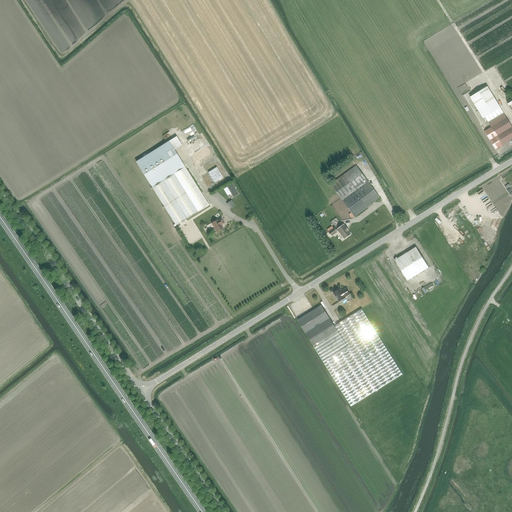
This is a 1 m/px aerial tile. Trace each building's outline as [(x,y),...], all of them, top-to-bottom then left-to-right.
[(501,108),(488,87),(470,97),(483,119),(501,108)] [(511,126),(504,113),(489,122),(488,123),(491,127),(485,132),(495,149),(511,139),(511,126)] [(158,148),(136,162),(152,188),(174,174),(198,212),(209,205),(182,162),(174,150),(182,145),(177,137),(169,141),(158,148)] [(201,150),(190,156),(195,165),(205,160),(202,156),(204,155),(201,150)] [(331,184),(351,213),(349,214),(352,218),(380,198),(356,166),(331,184)] [(213,169),(208,172),(215,183),(220,179),(213,169)] [(174,174),(152,188),(176,226),(198,212),(174,174)] [(494,187),(501,183),(498,179),(491,182),(494,187)] [(232,199),(227,203),(231,208),(235,204),(232,199)] [(221,225),(224,223),(221,218),(218,220),(218,219),(212,223),(217,232),(223,228),(221,225)] [(329,232),(332,236),(339,231),(345,239),(351,234),(348,230),(349,230),(347,227),(346,228),(344,224),(336,230),(335,228),(329,232)] [(394,260),(407,281),(428,267),(416,247),(394,260)] [(333,293),(339,301),(345,297),(350,294),(346,288),(341,291),(340,289),(338,290),(337,289),(335,291),(335,292),(333,293)] [(338,331),(334,326),(329,318),(322,305),(298,320),(314,346),(338,331)] [(362,309),(334,326),(338,331),(314,346),(351,406),(402,374),(362,309)]
